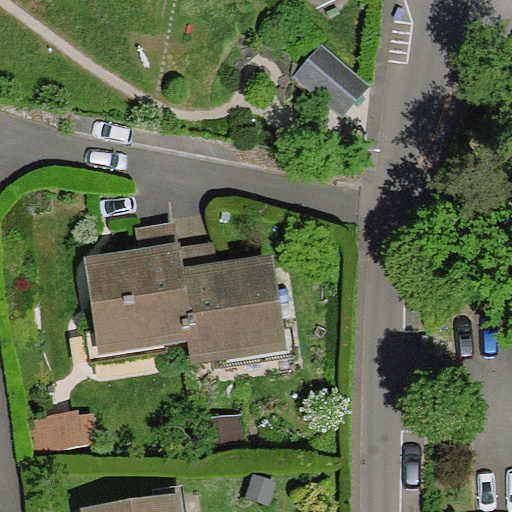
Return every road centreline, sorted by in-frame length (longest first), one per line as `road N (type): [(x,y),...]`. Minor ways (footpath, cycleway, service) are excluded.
road 1 (residential): [(34,138),(392,211)]
road 2 (residential): [(392,211),(383,348),(387,511)]
road 3 (residential): [(433,0),(392,211)]
